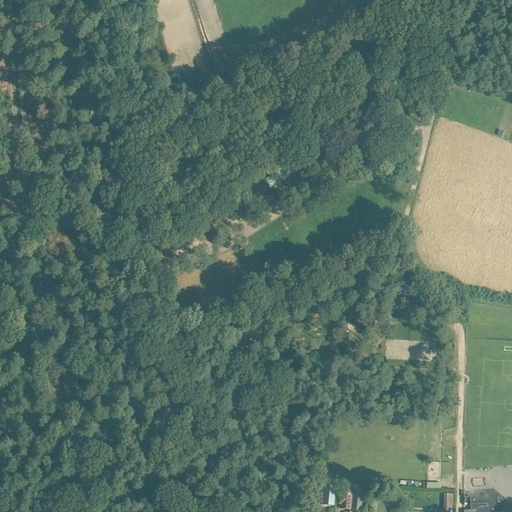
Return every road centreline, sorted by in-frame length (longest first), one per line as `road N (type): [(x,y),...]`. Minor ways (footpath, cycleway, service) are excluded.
road 1 (track): [(75,511),(37,299),(11,0)]
road 2 (track): [(460,367),(449,305),(416,259),(405,225),(442,76)]
road 3 (track): [(460,367),(458,511)]
